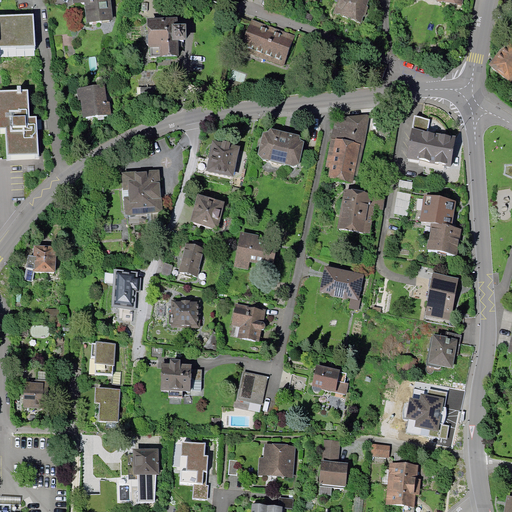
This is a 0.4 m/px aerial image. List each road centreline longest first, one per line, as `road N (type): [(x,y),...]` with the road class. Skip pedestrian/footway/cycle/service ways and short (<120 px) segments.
road 1 (residential): [(470,100),(487,311),(477,465)]
road 2 (residential): [(63,180),(123,139),(181,117),(404,91)]
road 3 (residential): [(219,0),(389,57),(404,91)]
road 4 (residential): [(37,0),(63,180)]
road 5 (residential): [(0,302),(3,428)]
